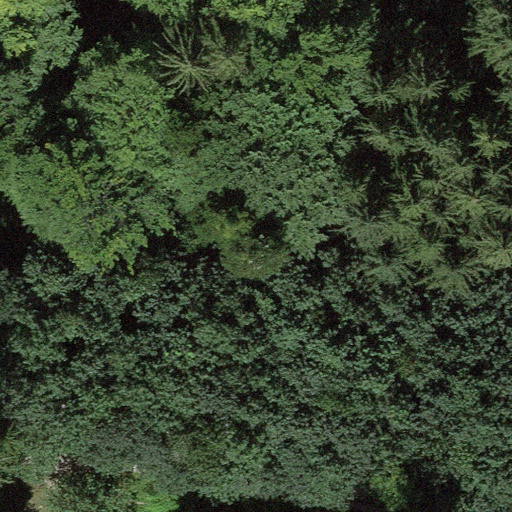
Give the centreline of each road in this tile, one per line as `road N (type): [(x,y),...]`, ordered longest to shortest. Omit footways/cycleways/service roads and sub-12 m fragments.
road 1 (track): [(412,511),(54,450),(0,469)]
road 2 (track): [(0,116),(144,0)]
